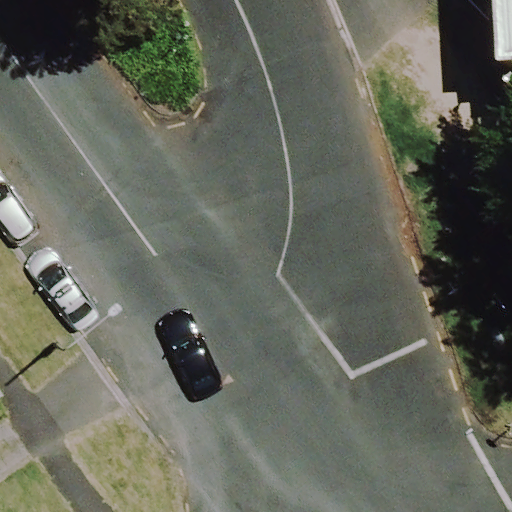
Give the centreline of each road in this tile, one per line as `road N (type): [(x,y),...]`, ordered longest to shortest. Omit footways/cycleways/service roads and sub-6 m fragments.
road 1 (residential): [(229,349),(0,39)]
road 2 (residential): [(232,0),(255,45),(286,147),(290,209),(278,271),(229,349)]
road 3 (residential): [(337,511),(229,349)]
